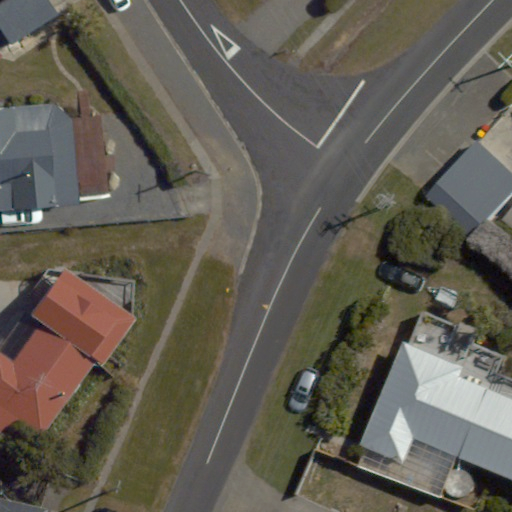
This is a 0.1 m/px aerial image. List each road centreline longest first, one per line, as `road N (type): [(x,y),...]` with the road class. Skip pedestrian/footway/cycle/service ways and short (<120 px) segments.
road 1 (residential): [(185,511),(298,243),(345,166)]
road 2 (residential): [(180,0),(264,105),(345,166)]
road 3 (residential): [(345,166),(491,0)]
